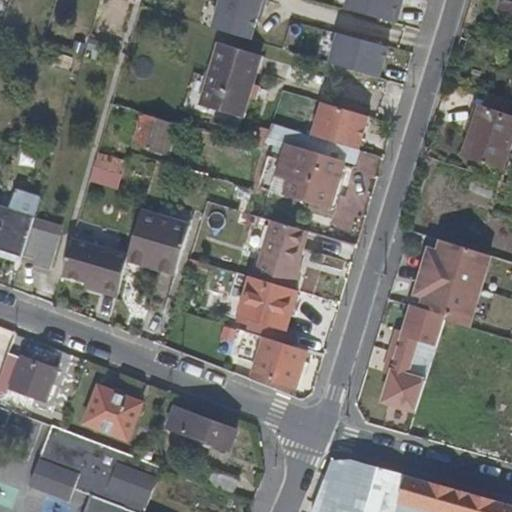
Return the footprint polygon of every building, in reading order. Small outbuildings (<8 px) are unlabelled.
[(264,1),(261,0),(216,0),(209,29),(254,40),(264,1)] [(401,0),(345,0),(344,9),(396,23),(401,0)] [(511,0),(500,0),(498,7),(511,11),(511,0)] [(387,45),(335,32),(327,63),(379,76),(387,45)] [(252,81),(259,58),(219,46),(211,69),(252,81)] [(252,81),(211,69),(200,106),(241,118),(252,81)] [(320,103),(310,136),(355,151),(366,117),(320,103)] [(115,123),(119,108),(110,105),(106,120),(115,123)] [(500,173),(504,159),(508,148),(511,136),(511,120),(479,109),(462,160),(500,173)] [(167,154),(176,125),(142,115),(134,144),(167,154)] [(349,165),(304,151),(299,168),(284,164),(275,193),(339,213),(349,184),(344,182),(349,165)] [(123,176),(127,163),(95,154),(92,166),(123,176)] [(0,250),(21,258),(22,256),(31,228),(33,216),(0,205),(0,250)] [(147,259),(145,267),(175,277),(191,229),(142,214),(129,253),(147,259)] [(294,290),(312,232),(274,221),(255,278),(294,290)] [(31,228),(22,256),(36,261),(35,267),(49,271),(59,236),(31,228)] [(101,294),(116,299),(126,261),(128,257),(70,239),(60,275),(87,284),(103,288),(101,294)] [(426,246),(408,311),(445,323),(471,329),(493,256),(439,240),(436,249),(426,246)] [(128,257),(126,261),(145,267),(147,259),(129,253),(128,257)] [(282,330),(296,290),(294,290),(255,278),(249,276),(238,310),(260,319),(255,335),(265,338),(278,342),(282,330)] [(86,289),(101,294),(103,288),(87,284),(86,289)] [(417,415),(445,323),(408,311),(380,403),(417,415)] [(278,342),(305,352),(310,339),(282,330),(278,342)] [(294,386),(305,352),(278,342),(265,338),(254,372),(294,386)] [(57,372),(9,354),(0,378),(0,392),(7,395),(10,396),(13,390),(46,403),(57,372)] [(141,406),(99,390),(85,426),(127,441),(141,406)] [(237,433),(177,412),(171,428),(230,450),(237,433)] [(157,511),(164,494),(173,471),(54,427),(33,483),(72,498),(75,489),(96,497),(90,511),(157,511)] [(316,498),(364,511),(390,511),(401,475),(339,457),(323,480),(316,498)] [(364,511),(316,498),(311,511),(364,511)] [(511,511),(511,505),(489,499),(485,511),(511,511)]
